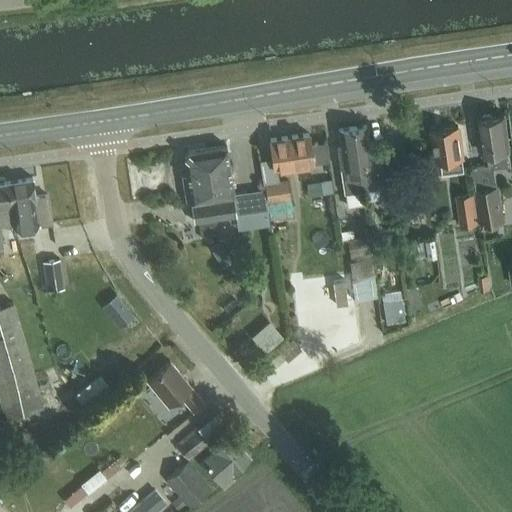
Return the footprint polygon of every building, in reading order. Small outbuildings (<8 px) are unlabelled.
[(491,116),(489,114),(483,115),(481,117),(477,118),(480,140),(478,142),(479,148),(482,149),(482,153),(491,152),(493,166),(507,164),(505,151),(509,150),(504,114),(491,116)] [(352,126),(362,190),(378,188),(374,163),(375,163),(372,141),(368,142),(366,124),(352,126)] [(337,146),(344,193),(362,190),(352,126),(338,128),(340,146),(337,146)] [(443,173),(463,170),(462,159),(458,126),(432,130),(437,162),(442,162),(443,173)] [(313,161),(328,159),(326,141),(310,143),(309,133),(270,138),(274,168),(313,162),(313,161)] [(225,145),(208,147),(211,169),(207,170),(214,218),(235,215),(235,212),(248,210),(245,192),(232,194),(225,145)] [(211,169),(208,147),(187,151),(183,156),(186,173),(182,174),(186,201),(190,201),(193,221),(214,218),(207,170),(211,169)] [(486,165),(472,168),(483,225),(504,221),(497,186),(490,187),(486,165)] [(46,193),(34,195),(31,178),(7,182),(13,222),(13,228),(50,222),(46,193)] [(269,215),(292,211),(287,179),(264,182),(269,215)] [(0,224),(13,222),(7,182),(0,182),(0,244),(1,245),(0,234),(0,224)] [(403,184),(390,186),(393,207),(406,205),(403,184)] [(474,194),(457,196),(461,225),(478,223),(474,194)] [(345,230),(346,237),(369,232),(366,220),(355,222),(356,227),(345,230)] [(349,261),(355,300),(378,297),(368,236),(347,239),(349,256),(364,254),(365,259),(349,261)] [(42,287),(56,275),(42,258),(27,271),(42,287)] [(0,305),(0,356),(26,349),(13,302),(0,305)] [(266,348),(285,336),(274,318),(254,330),(266,348)] [(287,359),(300,348),(292,338),(279,350),(287,359)] [(42,406),(26,349),(0,356),(0,405),(3,417),(42,406)] [(194,412),(204,403),(169,361),(146,380),(168,406),(180,396),(194,412)] [(207,442),(195,428),(175,446),(186,460),(207,442)] [(229,473),(249,456),(231,435),(201,460),(222,485),(232,477),(229,473)] [(123,453),(103,464),(109,475),(129,463),(123,453)] [(209,487),(186,460),(164,479),(188,506),(209,487)] [(89,488),(108,479),(102,469),(84,478),(89,488)] [(126,511),(157,511),(171,504),(159,485),(123,508),(126,511)]
